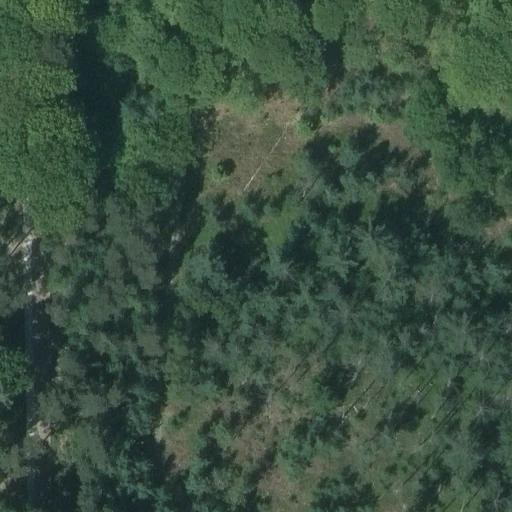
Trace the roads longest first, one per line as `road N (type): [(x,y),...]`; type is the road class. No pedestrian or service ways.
road 1 (track): [(184,0),(185,92),(154,511)]
road 2 (track): [(40,511),(41,222)]
road 3 (track): [(41,222),(33,0)]
